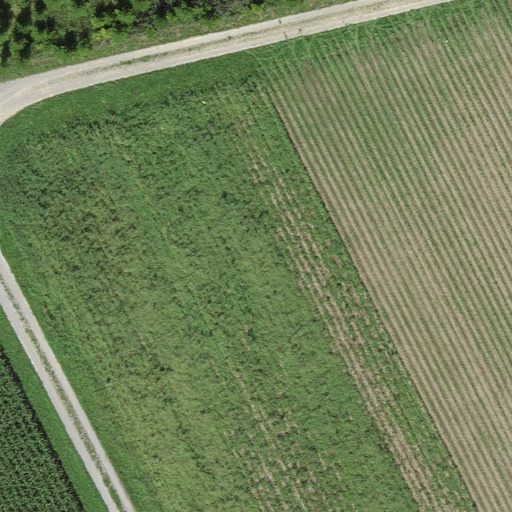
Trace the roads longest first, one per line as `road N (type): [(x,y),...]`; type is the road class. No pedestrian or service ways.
road 1 (track): [(0,109),(448,0)]
road 2 (unclassified): [(0,264),(125,511)]
